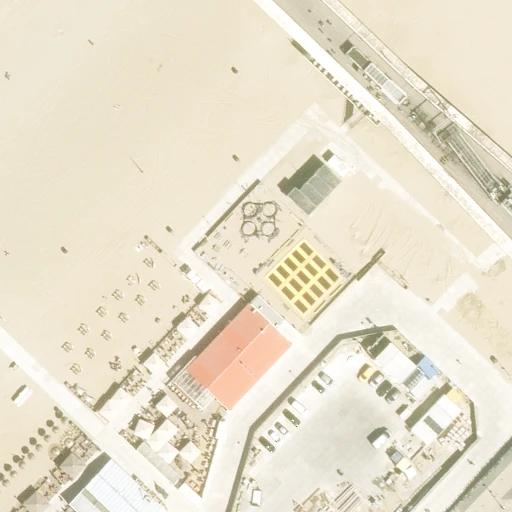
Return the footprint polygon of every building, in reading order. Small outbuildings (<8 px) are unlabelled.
[(245,0),(311,62),(498,251),(511,264),(511,162),(415,79),(331,0),(245,0)] [(491,306),(476,293),(469,302),(475,306),(468,314),(478,322),(491,306)] [(405,363),(426,383),(459,350),(441,333),(418,357),(414,354),(405,363)] [(432,392),(424,401),(469,444),(478,435),(432,392)] [(404,511),(412,504),(403,497),(384,479),(369,464),(336,498),(350,511),(404,511)]
